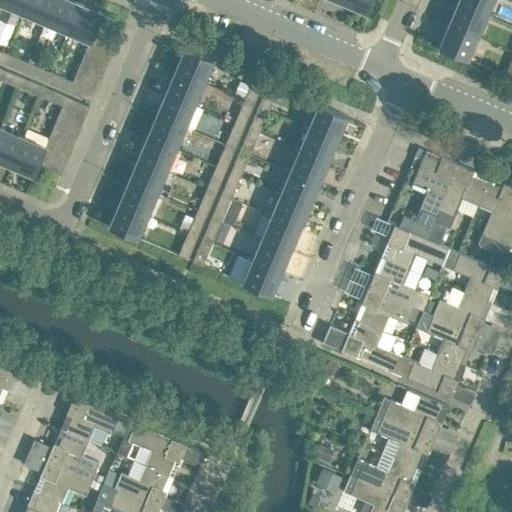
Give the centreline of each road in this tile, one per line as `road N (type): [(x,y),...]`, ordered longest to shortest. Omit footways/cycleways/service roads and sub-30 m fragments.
road 1 (residential): [(158,0),(69,211),(56,223),(0,203)]
road 2 (residential): [(297,335),(403,78)]
road 3 (residential): [(511,343),(441,511)]
road 4 (residential): [(381,69),(214,0)]
road 5 (residential): [(0,494),(46,382)]
road 6 (residential): [(511,129),(403,78)]
